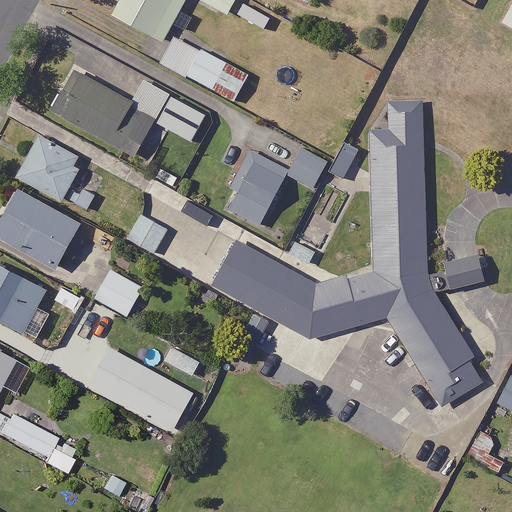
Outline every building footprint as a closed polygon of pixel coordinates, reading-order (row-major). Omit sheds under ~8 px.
[(185,0),(120,0),(114,12),(164,40),(174,22),(185,29),(193,15),(181,8),(185,0)] [(234,0),(206,0),(229,12),(234,0)] [(250,71),(174,34),(161,61),(236,98),(250,71)] [(132,99),(76,69),(55,110),(136,154),(169,92),(143,78),(132,99)] [(421,148),(419,100),(390,101),(391,133),(368,133),(373,273),(313,282),(238,240),(215,282),(303,337),(390,318),(432,389),(429,391),(441,411),(462,399),(459,394),(484,379),(432,290),(486,279),(480,252),(444,259),(446,267),(426,270),(421,148)] [(18,174),(63,199),(84,161),(69,153),(39,137),(18,174)] [(358,150),(342,141),(328,168),(345,177),(358,150)] [(288,168),(249,149),(231,185),(239,189),(230,207),(261,222),(288,168)] [(326,163),(301,150),(289,173),(313,186),(326,163)] [(98,193),(81,182),(71,198),(88,208),(98,193)] [(82,220),(20,186),(0,221),(0,235),(56,266),(82,220)] [(168,228),(142,213),(129,236),(155,251),(168,228)] [(294,237),(286,252),(307,264),(315,249),(294,237)] [(49,285),(0,258),(0,317),(24,330),(49,285)] [(145,285),(110,266),(94,296),(128,315),(145,285)] [(270,320),(252,312),(242,334),(260,341),(270,320)] [(202,359),(173,343),(165,358),(194,373),(202,359)] [(0,430),(48,456),(46,460),(68,471),(76,456),(54,445),(58,436),(0,404),(0,385),(16,355),(0,347),(0,430)] [(511,374),(499,401),(511,407),(511,374)] [(127,480),(114,473),(102,493),(115,501),(127,480)]
